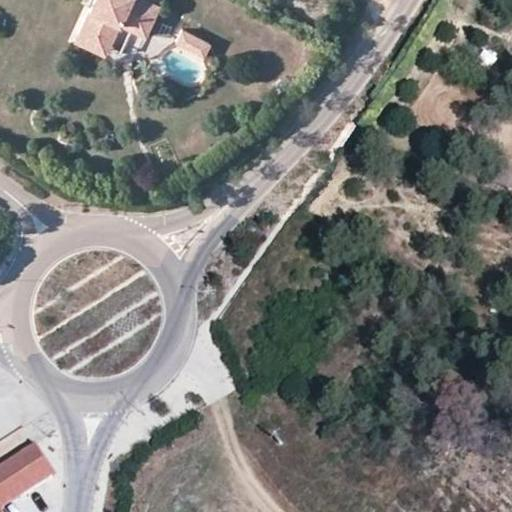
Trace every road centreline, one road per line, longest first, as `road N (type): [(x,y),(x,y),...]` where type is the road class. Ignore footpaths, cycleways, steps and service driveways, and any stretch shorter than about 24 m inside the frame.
road 1 (tertiary): [(277,166),(410,0)]
road 2 (tertiary): [(277,166),(207,213),(141,232),(99,232)]
road 3 (track): [(173,351),(219,403),(245,478),(274,511)]
road 4 (tertiary): [(177,288),(277,166)]
road 5 (tertiary): [(126,397),(167,364),(182,314),(177,288)]
